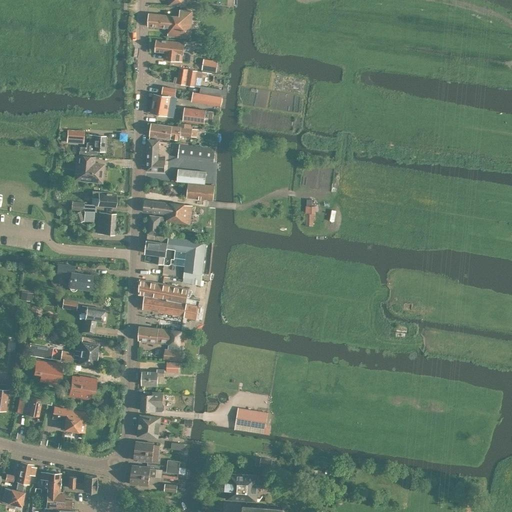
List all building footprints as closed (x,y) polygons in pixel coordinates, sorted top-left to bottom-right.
[(167,35),(189,38),(192,10),(179,9),(179,15),(148,13),(148,25),(168,27),(167,35)] [(164,58),(182,60),(184,42),(156,39),(155,44),(154,45),(154,48),(155,49),(155,51),(165,52),(164,58)] [(202,68),(216,70),(217,62),(203,60),(202,68)] [(197,70),(179,67),(177,83),(194,86),(194,85),(199,86),(202,71),(197,70)] [(199,92),(221,96),(223,89),(200,85),(199,92)] [(152,112),(165,114),(169,93),(174,94),(175,88),(163,86),(161,94),(155,93),(152,112)] [(192,100),(220,105),(221,96),(193,91),(192,100)] [(183,119),(204,122),(206,110),(185,107),(183,119)] [(149,135),(181,139),(182,135),(197,136),(197,128),(192,128),(192,124),(178,122),(177,126),(172,125),(151,122),(149,135)] [(66,137),(83,138),(83,130),(67,129),(66,137)] [(78,155),(86,156),(86,152),(96,153),(96,150),(104,150),(105,136),(89,134),(88,141),(86,141),(86,146),(79,146),(78,155)] [(146,154),(158,155),(159,139),(147,138),(146,154)] [(178,156),(214,161),(216,147),(179,143),(178,156)] [(146,170),(164,171),(165,159),(164,159),(165,155),(158,155),(146,154),(146,170)] [(73,178),(101,181),(102,165),(92,164),(92,157),(76,155),(73,178)] [(177,180),(204,183),(206,171),(178,168),(177,180)] [(186,197),(213,199),(214,185),(188,182),(186,197)] [(98,204),(114,206),(114,204),(116,203),(116,200),(115,198),(115,193),(106,193),(106,191),(92,190),(92,196),(98,196),(98,204)] [(166,221),(190,224),(192,205),(144,199),(143,210),(167,213),(166,221)] [(305,211),(305,225),(313,224),(312,213),(315,213),(315,206),(311,205),(312,199),(307,199),(305,211)] [(71,208),(83,209),(83,201),(71,200),(71,208)] [(74,212),(77,222),(83,220),(80,210),(74,212)] [(97,232),(114,234),(115,213),(98,211),(97,232)] [(147,232),(157,233),(158,224),(162,224),(163,216),(149,214),(147,232)] [(153,262),(164,263),(169,263),(171,262),(173,262),(173,263),(184,264),(184,271),(202,273),(205,241),(147,234),(147,239),(146,239),(145,252),(154,253),(153,262)] [(91,282),(92,274),(73,272),(74,266),(63,264),(63,265),(57,264),(55,274),(61,275),(61,276),(69,277),(68,285),(69,286),(70,288),(71,289),(72,290),(74,290),(76,289),(76,287),(90,289),(90,287),(92,288),(93,282),(91,282)] [(144,295),(142,308),(184,315),(196,318),(199,299),(186,297),(188,288),(139,278),(138,294),(144,295)] [(61,307),(76,309),(77,300),(63,298),(61,307)] [(83,331),(93,333),(96,320),(102,321),(103,308),(82,305),(80,312),(85,313),(84,318),(85,318),(83,331)] [(163,359),(182,360),(183,348),(183,345),(185,345),(188,331),(171,329),(139,325),(138,339),(168,343),(168,347),(164,347),(163,359)] [(72,358),(73,354),(61,352),(60,360),(94,365),(98,344),(81,341),(78,359),(72,358)] [(52,348),(45,346),(30,344),(28,354),(51,358),(52,348)] [(40,372),(39,380),(47,381),(47,380),(56,381),(57,375),(60,375),(62,362),(49,360),(49,361),(35,359),(33,371),(40,372)] [(166,371),(178,371),(179,361),(167,361),(166,371)] [(141,384),(157,384),(157,375),(163,375),(164,369),(157,369),(157,371),(142,370),(141,384)] [(80,397),(89,398),(91,390),(94,391),(96,378),(81,375),(81,376),(72,375),(69,392),(81,394),(80,397)] [(0,408),(5,410),(8,389),(0,387),(0,408)] [(153,409),(161,410),(163,408),(163,405),(161,403),(159,403),(159,396),(162,396),(162,392),(153,391),(153,394),(141,394),(140,409),(153,410),(153,409)] [(16,411),(38,416),(41,402),(51,404),(52,400),(41,398),(20,394),(16,411)] [(64,429),(83,432),(86,412),(67,409),(67,408),(53,406),(51,417),(65,419),(64,429)] [(236,421),(265,426),(268,411),(238,406),(236,421)] [(137,435),(158,437),(160,416),(140,414),(137,435)] [(134,450),(159,452),(160,444),(153,444),(154,442),(135,440),(134,450)] [(133,459),(152,461),(152,459),(158,460),(159,452),(134,450),(133,459)] [(16,481),(17,481),(16,489),(10,488),(5,487),(1,501),(21,505),(24,491),(22,490),(24,482),(28,483),(32,463),(20,461),(16,481)] [(149,475),(155,476),(156,468),(150,467),(150,466),(132,464),(131,473),(149,475)] [(59,492),(59,491),(60,471),(40,470),(40,477),(45,478),(45,485),(47,485),(46,491),(59,492)] [(226,498),(258,499),(259,472),(227,471),(226,498)] [(68,486),(74,486),(74,485),(83,486),(83,489),(95,489),(96,473),(83,473),(83,476),(75,476),(75,475),(68,475),(68,486)] [(130,483),(148,485),(149,475),(131,473),(130,483)] [(45,506),(70,508),(71,498),(63,498),(64,491),(59,491),(59,492),(46,491),(45,506)]
